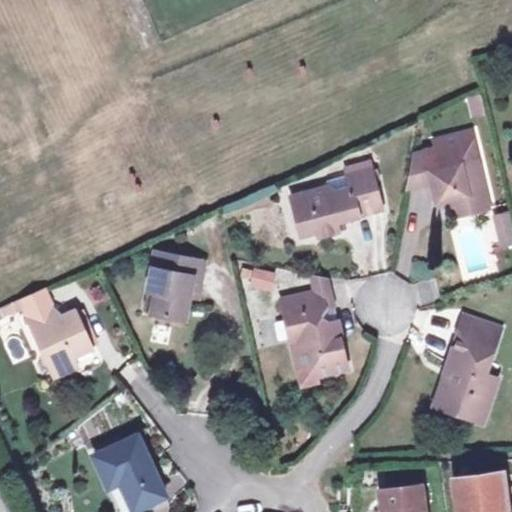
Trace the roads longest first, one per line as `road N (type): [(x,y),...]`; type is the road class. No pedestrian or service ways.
road 1 (residential): [(314,495),(391,344),(384,298)]
road 2 (residential): [(205,458),(245,496),(314,495)]
